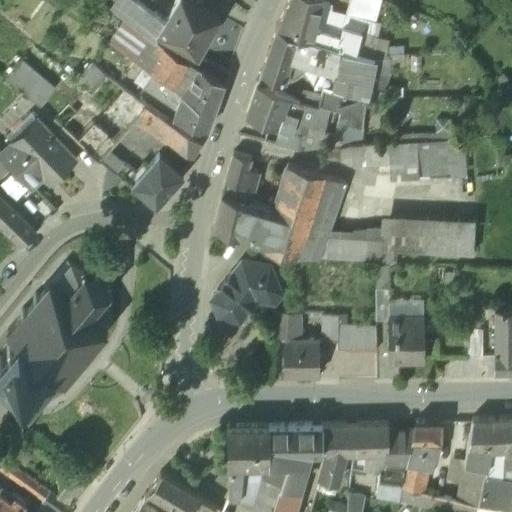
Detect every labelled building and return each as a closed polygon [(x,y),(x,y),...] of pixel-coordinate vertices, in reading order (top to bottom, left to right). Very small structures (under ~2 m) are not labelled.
[(165,21),(133,0),(118,0),(112,11),(125,20),(155,39),(158,34),(165,21)] [(220,17),(188,0),(177,0),(165,21),(158,34),(198,56),(220,17)] [(321,0),(288,0),(275,29),(325,44),(335,48),(339,36),(315,28),(321,0)] [(321,0),(315,28),(339,36),(342,27),(360,32),(371,35),(373,24),(344,15),(330,12),(331,6),(328,2),(321,0)] [(348,0),(344,15),(373,24),(380,0),(348,0)] [(155,39),(125,20),(109,44),(163,78),(172,86),(184,70),(173,63),(178,55),(155,39)] [(360,32),(342,27),(339,36),(335,48),(339,49),(341,49),(354,52),(360,32)] [(325,44),(275,29),(260,74),(281,81),(283,79),(288,58),(305,64),(318,67),(320,61),(325,44)] [(371,35),(360,32),(354,52),(373,57),(377,37),(371,35)] [(198,56),(158,34),(155,39),(178,55),(173,63),(184,70),(172,86),(181,94),(199,69),(223,84),(227,73),(198,56)] [(377,37),(374,54),(403,52),(402,45),(386,46),(387,39),(377,37)] [(335,48),(325,44),(320,61),(336,66),(339,49),(335,48)] [(354,52),(341,49),(339,49),(336,66),(333,87),(365,95),(373,57),(354,52)] [(54,87),(20,58),(6,75),(40,104),(54,87)] [(288,58),(283,79),(287,80),(293,79),(299,75),(304,69),(305,64),(288,58)] [(107,75),(93,64),(78,81),(85,87),(92,92),(107,75)] [(223,84),(199,69),(181,94),(182,95),(213,113),(223,84)] [(163,78),(153,72),(143,87),(177,109),(182,95),(181,94),(172,86),(163,78)] [(85,87),(54,116),(100,158),(109,149),(133,122),(147,105),(107,75),(92,92),(85,87)] [(333,87),(324,85),(320,99),(318,107),(326,110),(338,112),(336,124),(362,129),(365,95),(333,87)] [(277,93),(256,86),(245,118),(256,121),(253,128),(267,133),(269,126),(290,133),(296,114),(284,109),(288,97),(277,93)] [(213,113),(182,95),(177,109),(173,119),(206,132),(213,113)] [(296,114),(290,133),(296,135),(299,126),(321,130),(326,110),(318,107),(320,99),(302,96),(300,102),(288,97),(284,109),(296,114)] [(147,105),(133,122),(164,144),(176,127),(147,105)] [(40,122),(17,143),(12,139),(0,150),(11,161),(32,184),(43,173),(49,180),(74,156),(52,133),(51,134),(40,122)] [(276,129),(272,144),(296,149),(326,146),(338,144),(350,142),(359,141),(362,129),(336,124),(335,133),(299,126),(296,135),(276,129)] [(201,146),(176,127),(164,144),(191,163),(201,146)] [(445,138),(388,140),(389,162),(390,175),(455,171),(453,137),(445,138)] [(388,140),(363,141),(364,164),(389,162),(388,140)] [(363,141),(350,142),(351,159),(351,164),(364,164),(363,141)] [(350,142),(338,144),(340,159),(351,159),(350,142)] [(338,144),(326,146),(327,158),(340,159),(338,144)] [(0,150),(0,149),(0,171),(11,161),(0,150)] [(100,158),(116,172),(124,163),(109,149),(100,158)] [(250,158),(233,152),(224,182),(251,190),(254,177),(256,171),(247,169),(250,158)] [(146,168),(131,185),(155,205),(156,205),(183,175),(159,155),(146,168)] [(135,173),(124,163),(116,172),(131,185),(146,168),(143,165),(135,173)] [(342,180),(286,164),(280,184),(276,197),(272,210),(266,229),(268,229),(261,247),(289,256),(316,257),(323,234),(342,180)] [(254,177),(251,190),(276,197),(280,184),(254,177)] [(0,195),(0,223),(20,242),(35,229),(0,195)] [(248,203),(221,195),(214,227),(261,247),(268,229),(266,229),(245,219),(248,203)] [(272,210),(248,203),(245,219),(266,229),(272,210)] [(425,219),(397,218),(396,224),(383,224),(383,227),(381,261),(388,262),(395,262),(395,248),(472,251),(473,218),(425,215),(425,219)] [(366,227),(354,230),(340,231),(339,259),(374,261),(381,261),(383,227),(366,227)] [(338,239),(323,234),(316,257),(338,257),(338,239)] [(50,278),(8,326),(17,334),(0,354),(0,369),(28,393),(53,365),(62,373),(62,376),(65,376),(64,372),(78,356),(81,359),(83,357),(80,354),(91,342),(94,344),(96,342),(93,340),(103,328),(106,330),(108,328),(104,325),(105,324),(103,323),(108,316),(109,317),(110,316),(109,315),(110,309),(111,308),(111,307),(110,307),(105,303),(105,302),(104,301),(103,303),(98,300),(106,290),(110,292),(111,289),(107,288),(106,279),(110,277),(109,274),(105,276),(97,270),(99,265),(96,264),(95,269),(86,269),(84,266),(83,266),(78,263),(72,261),(54,282),(50,278)] [(246,261),(238,271),(234,270),(231,273),(230,272),(217,289),(218,290),(210,300),(214,310),(244,314),(246,311),(248,312),(255,303),(254,302),(255,299),(273,302),(280,293),(268,264),(246,261)] [(381,261),(374,261),(374,286),(389,286),(388,262),(381,261)] [(389,316),(389,286),(374,286),(374,323),(388,323),(388,316),(389,316)] [(511,305),(494,306),(495,369),(511,368),(511,305)] [(299,312),(275,310),(273,338),(283,338),(283,337),(298,338),(299,312)] [(338,313),(323,312),(323,340),(336,340),(337,340),(337,324),(338,313)] [(423,319),(404,319),(404,316),(389,316),(388,316),(388,323),(388,359),(424,358),(423,319)] [(375,325),(337,324),(337,340),(336,340),(336,349),(375,350),(375,325)] [(482,329),(468,329),(468,356),(481,356),(482,329)] [(298,338),(283,337),(283,338),(283,373),(318,374),(319,356),(324,356),(324,348),(319,348),(319,338),(298,338)] [(511,417),(494,418),(489,447),(504,446),(505,451),(511,450),(511,433),(511,434),(511,417)] [(491,418),(472,418),(464,462),(485,467),(489,447),(494,418),(491,418)] [(441,420),(414,421),(412,428),(410,438),(406,460),(427,465),(430,454),(438,455),(439,439),(441,439),(441,420)] [(387,421),(359,422),(360,449),(360,450),(369,450),(368,463),(385,467),(386,459),(388,459),(387,429),(387,421)] [(322,422),(269,424),(269,451),(268,459),(269,459),(286,460),(279,483),(297,488),(307,458),(307,450),(310,449),(322,448),(322,422)] [(359,422),(322,422),(322,448),(326,448),(340,446),(345,448),(345,449),(360,449),(359,422)] [(269,424),(226,424),(227,461),(231,460),(243,460),(262,460),(268,459),(269,451),(269,424)] [(412,428),(387,429),(388,459),(406,461),(406,460),(410,438),(412,428)] [(340,446),(326,448),(319,476),(337,481),(345,449),(345,448),(340,446)] [(504,446),(489,447),(485,467),(484,474),(502,478),(503,456),(505,456),(505,451),(504,446)] [(511,450),(505,451),(505,456),(503,456),(502,478),(511,479),(511,450)] [(54,490),(6,456),(0,464),(0,468),(46,501),(54,490)] [(262,473),(250,511),(270,511),(279,483),(286,460),(269,459),(268,459),(262,460),(262,473)] [(388,459),(386,459),(385,467),(382,482),(401,485),(406,461),(388,459)] [(243,460),(231,460),(229,490),(240,491),(243,460)] [(427,465),(406,460),(406,461),(401,485),(402,485),(421,489),(427,465)] [(485,467),(464,462),(457,498),(478,503),(481,491),(484,474),(485,467)] [(209,511),(214,505),(160,473),(148,490),(186,511),(209,511)] [(511,479),(502,478),(484,474),(481,491),(509,496),(510,496),(511,483),(511,479)] [(74,475),(60,494),(73,504),(89,481),(74,475)] [(289,511),(297,488),(279,483),(270,511),(289,511)] [(421,489),(402,485),(399,499),(432,507),(435,493),(421,489)] [(10,497),(1,489),(0,490),(0,511),(33,511),(26,507),(27,506),(25,504),(26,503),(13,493),(10,497)] [(60,494),(54,490),(46,501),(45,503),(57,511),(66,511),(73,504),(60,494)] [(509,496),(481,491),(478,503),(507,508),(509,496)] [(359,511),(363,496),(348,492),(347,505),(346,511),(359,511)] [(457,498),(435,493),(432,507),(453,511),(476,511),(478,503),(457,498)] [(326,511),(330,500),(314,496),(309,511),(326,511)] [(158,511),(140,500),(130,511),(158,511)] [(346,511),(347,505),(330,500),(326,511),(346,511)]
